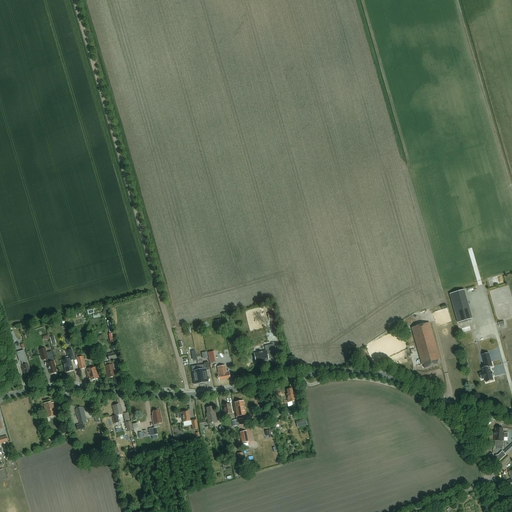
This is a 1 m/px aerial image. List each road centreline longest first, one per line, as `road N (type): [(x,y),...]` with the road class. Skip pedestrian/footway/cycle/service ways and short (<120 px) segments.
road 1 (track): [(188,391),(74,0)]
road 2 (secondary): [(0,400),(42,389),(190,397),(259,387)]
road 3 (secondary): [(421,395),(358,374),(259,387)]
